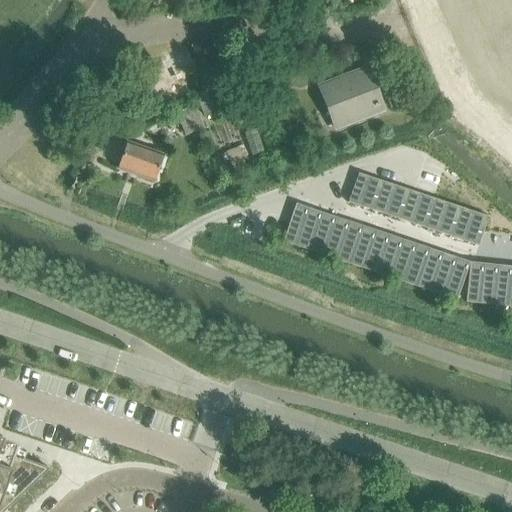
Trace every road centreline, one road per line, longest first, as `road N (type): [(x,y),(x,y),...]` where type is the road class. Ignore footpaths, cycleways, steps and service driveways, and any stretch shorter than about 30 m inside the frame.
road 1 (unclassified): [(511,378),(160,256)]
road 2 (residential): [(408,27),(156,27),(90,38)]
road 3 (unclassified): [(511,496),(223,396)]
road 4 (unclassified): [(172,380),(146,352),(0,281)]
road 5 (unclassified): [(160,256),(187,230),(291,190),(334,204)]
road 6 (unclassified): [(511,152),(468,115),(419,0)]
road 7 (unclassified): [(0,323),(172,380)]
road 8 (unclassified): [(160,256),(0,193)]
road 9 (residential): [(0,144),(90,38)]
road 10 (residential): [(191,492),(115,481),(67,511)]
